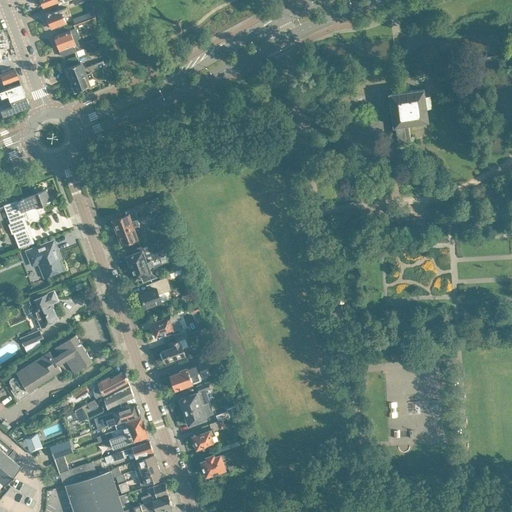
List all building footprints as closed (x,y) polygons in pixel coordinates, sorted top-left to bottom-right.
[(88,13),(73,18),(75,24),(86,20),(95,17),(92,3),(86,5),(88,13)] [(66,7),(47,15),(48,19),(47,19),(49,26),(51,25),(52,28),(66,23),(64,16),(68,15),(66,7)] [(57,42),(62,56),(74,52),(84,48),(82,44),(81,42),(78,43),(76,38),(79,37),(76,29),(55,37),(55,38),(55,40),(55,42),(57,42)] [(101,48),(99,38),(82,44),(86,54),(93,51),(101,48)] [(99,69),(104,67),(102,61),(96,63),(97,64),(84,68),(81,62),(66,68),(67,70),(66,70),(68,75),(69,74),(71,80),(91,72),(99,69)] [(18,79),(14,69),(0,73),(0,81),(2,81),(4,84),(18,79)] [(93,78),(91,72),(71,80),(73,85),(72,86),(73,90),(75,90),(75,91),(91,86),(88,80),(93,78)] [(24,94),(20,83),(0,90),(0,98),(7,96),(9,100),(24,94)] [(431,108),(430,100),(426,101),(424,89),(390,94),(394,126),(395,126),(398,143),(411,141),(408,124),(428,120),(426,109),(431,108)] [(28,106),(24,96),(10,102),(11,106),(0,110),(2,116),(28,106)] [(12,233),(14,233),(20,248),(34,243),(25,221),(33,218),(33,219),(34,220),(35,220),(36,220),(37,220),(38,219),(39,218),(39,217),(39,216),(39,215),(37,208),(51,202),(50,197),(49,197),(46,189),(22,199),(18,201),(16,201),(0,207),(0,208),(5,206),(11,223),(9,224),(12,233)] [(118,233),(152,219),(150,214),(138,218),(135,208),(126,211),(127,215),(113,220),(114,222),(113,223),(115,226),(116,227),(118,233)] [(146,240),(142,229),(146,228),(146,227),(157,222),(156,218),(152,219),(118,233),(120,237),(119,239),(120,242),(122,243),(122,244),(137,239),(139,243),(146,240)] [(53,241),(27,252),(32,265),(41,261),(43,266),(41,267),(45,276),(62,269),(56,254),(58,253),(53,241)] [(162,256),(160,250),(153,253),(149,243),(131,250),(132,254),(126,256),(127,258),(127,259),(128,262),(129,262),(131,267),(162,256)] [(149,267),(159,263),(161,262),(161,263),(167,261),(165,255),(162,256),(131,267),(133,273),(132,274),(133,277),(135,278),(135,279),(141,277),(143,283),(156,278),(151,273),(149,267)] [(159,294),(169,291),(171,290),(167,277),(151,282),(154,288),(140,293),(146,308),(162,302),(159,294)] [(37,315),(41,326),(57,320),(51,306),(50,306),(49,304),(57,300),(53,292),(31,301),(31,302),(24,306),(29,318),(37,315)] [(178,308),(189,305),(188,299),(176,302),(178,308)] [(177,319),(179,319),(177,313),(151,323),(156,336),(165,332),(166,334),(167,333),(168,336),(173,334),(172,331),(174,331),(180,328),(177,319)] [(42,346),(39,339),(42,338),(43,338),(39,330),(38,331),(39,331),(21,338),(20,338),(28,354),(42,346)] [(176,341),(185,338),(187,337),(185,330),(173,334),(176,341)] [(88,354),(81,343),(76,334),(67,340),(66,339),(65,340),(65,341),(55,347),(59,354),(54,358),(49,351),(16,372),(20,378),(17,379),(16,378),(14,377),(11,378),(10,379),(9,382),(10,384),(13,388),(11,390),(15,397),(16,396),(18,398),(19,397),(20,399),(35,390),(33,388),(62,370),(59,365),(61,363),(66,360),(74,373),(82,367),(83,368),(85,367),(84,366),(93,361),(91,359),(93,358),(90,353),(88,354)] [(185,338),(176,341),(172,342),(173,346),(162,350),(166,362),(185,355),(183,348),(188,346),(185,338)] [(197,371),(219,363),(213,348),(190,356),(194,366),(187,368),(187,367),(179,370),(180,371),(170,375),(173,382),(172,383),(174,388),(175,387),(176,389),(201,380),(197,371)] [(109,376),(97,382),(96,383),(95,383),(95,384),(94,385),(94,386),(93,387),(93,388),(93,390),(93,391),(93,392),(93,393),(94,394),(94,395),(95,396),(95,397),(96,398),(103,394),(128,381),(125,370),(110,378),(109,376)] [(211,388),(209,382),(197,386),(199,392),(198,392),(199,393),(197,393),(197,392),(179,398),(182,406),(181,407),(182,410),(184,411),(184,412),(202,405),(210,402),(206,392),(207,391),(207,390),(211,388)] [(90,390),(86,385),(73,394),(77,399),(90,390)] [(134,396),(130,386),(114,393),(114,394),(105,401),(106,403),(102,406),(104,410),(134,396)] [(98,406),(94,400),(87,404),(91,410),(98,406)] [(140,414),(136,404),(134,405),(133,402),(122,406),(123,409),(114,412),(115,416),(106,419),(109,426),(140,414)] [(206,418),(202,405),(184,412),(183,414),(185,417),(186,417),(189,425),(206,418)] [(235,405),(234,405),(226,408),(227,411),(216,415),(218,421),(238,414),(235,405)] [(82,406),(74,410),(79,422),(89,418),(82,406)] [(106,434),(108,439),(109,438),(144,426),(141,416),(126,421),(127,426),(124,428),(124,427),(112,432),(106,434)] [(225,426),(223,420),(218,422),(217,421),(210,424),(212,429),(204,431),(205,432),(193,436),(195,443),(194,443),(195,446),(196,446),(197,448),(210,444),(210,445),(213,444),(213,443),(214,442),(212,436),(216,435),(214,430),(225,426)] [(4,421),(0,424),(0,425),(6,430),(10,426),(4,421)] [(148,436),(144,426),(109,438),(113,448),(148,436)] [(0,511),(0,482),(3,485),(20,465),(16,462),(8,456),(7,454),(11,448),(0,438),(0,511)] [(70,439),(51,446),(55,458),(64,455),(74,451),(70,439)] [(153,451),(149,440),(108,455),(110,462),(110,463),(126,457),(125,455),(134,452),(136,457),(153,451)] [(13,450),(8,456),(16,462),(21,456),(13,450)] [(214,457),(213,454),(206,457),(207,459),(201,461),(204,468),(203,468),(202,470),(203,473),(205,474),(205,473),(206,475),(209,474),(209,476),(223,471),(222,470),(225,469),(222,461),(229,459),(226,452),(214,457)] [(154,453),(132,461),(135,469),(157,461),(154,453)] [(69,469),(65,455),(64,455),(55,458),(60,472),(69,469)] [(160,470),(157,461),(135,469),(138,478),(160,470)] [(92,476),(88,463),(69,469),(60,472),(64,485),(66,485),(92,476)] [(121,474),(118,466),(113,468),(110,471),(113,478),(116,477),(121,474)] [(163,478),(160,470),(138,478),(141,486),(163,478)] [(142,511),(142,509),(134,511),(132,507),(131,507),(123,510),(119,496),(113,478),(110,471),(92,476),(66,485),(74,511),(142,511)] [(126,480),(124,474),(121,474),(116,477),(118,483),(126,480)] [(127,482),(124,483),(119,485),(122,493),(129,490),(127,482)] [(168,495),(164,482),(153,486),(153,487),(147,489),(149,494),(141,497),(143,503),(149,501),(168,495)] [(126,493),(119,496),(123,510),(131,507),(126,493)] [(173,506),(168,495),(149,501),(143,503),(132,507),(134,511),(142,509),(154,505),(156,511),(173,506)]
